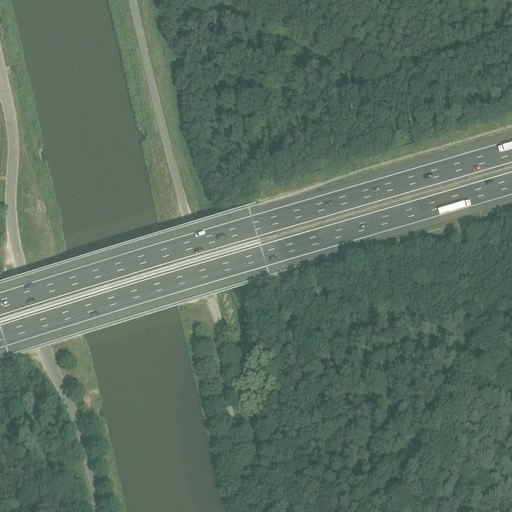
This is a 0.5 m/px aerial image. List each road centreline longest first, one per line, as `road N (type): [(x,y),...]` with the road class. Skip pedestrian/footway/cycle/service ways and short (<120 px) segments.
road 1 (motorway): [(0,337),(511,183)]
road 2 (motorway): [(511,151),(0,304)]
road 3 (unclassified): [(249,511),(213,305),(133,0)]
road 4 (unclassified): [(101,511),(10,224),(11,141),(0,72)]
